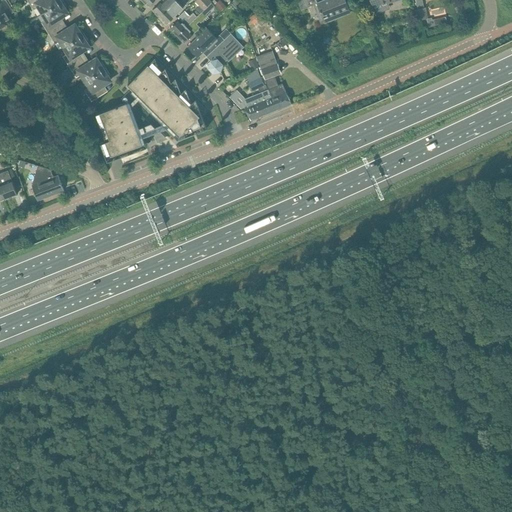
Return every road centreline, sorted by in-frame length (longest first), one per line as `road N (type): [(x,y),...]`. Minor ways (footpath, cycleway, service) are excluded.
road 1 (motorway): [(0,326),(511,104)]
road 2 (motorway): [(511,71),(0,286)]
road 3 (residential): [(240,141),(473,43),(488,25),(488,0)]
road 4 (track): [(433,511),(377,358)]
road 5 (residential): [(103,195),(240,141)]
road 6 (residential): [(152,36),(222,101),(240,141)]
road 7 (residential): [(103,195),(89,171),(0,142)]
